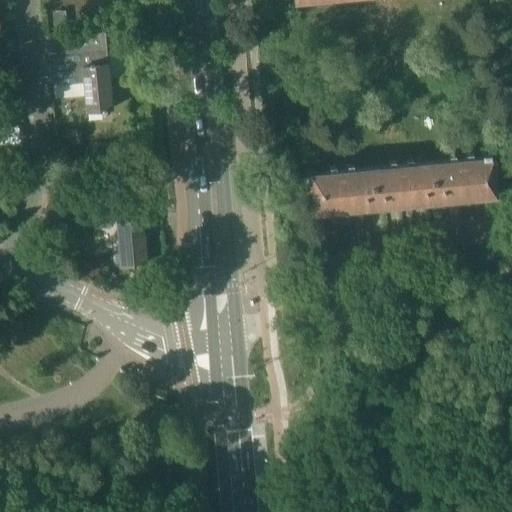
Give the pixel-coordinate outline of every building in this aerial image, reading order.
[(54,18),(55,29),(67,28),(66,17),(54,18)] [(108,64),(107,64),(106,48),(49,53),(52,84),(84,81),(88,109),(112,106),(108,64)] [(481,152),(482,156),(310,172),(314,211),(495,194),(491,155),(490,155),(490,151),(481,152)] [(119,265),(147,262),(143,218),(137,218),(136,203),(94,206),(96,223),(115,221),(119,265)] [(472,339),(459,345),(463,356),(477,350),(472,339)] [(150,461),(137,461),(137,478),(150,478),(150,461)]
